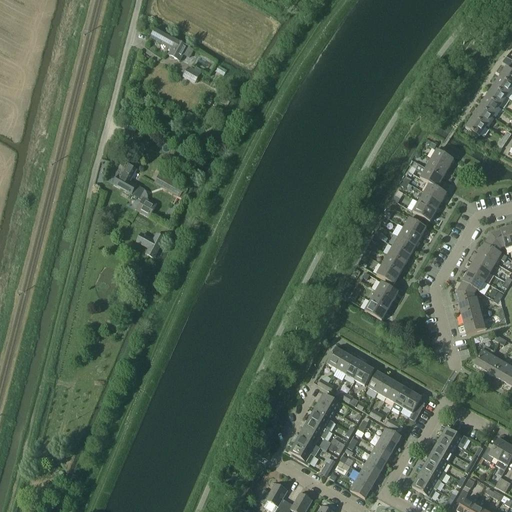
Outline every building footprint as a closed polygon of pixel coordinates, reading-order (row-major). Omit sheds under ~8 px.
[(156,30),(151,39),(173,51),(169,57),(179,62),(183,56),(189,60),(194,52),(187,48),(173,40),(174,40),(156,30)] [(188,68),(182,78),(194,85),(202,72),(196,69),(194,71),(188,68)] [(511,73),(506,69),(499,80),(511,88),(511,73)] [(511,90),(511,88),(499,80),(492,90),(506,99),(511,90)] [(506,99),(492,90),(485,99),(500,109),(506,99)] [(222,97),(219,103),(227,107),(230,101),(222,97)] [(208,98),(204,103),(210,106),(213,101),(208,98)] [(500,109),(485,99),(479,109),(493,119),(500,109)] [(493,119),(479,109),(472,119),(486,129),(493,119)] [(479,139),(486,129),(472,119),(465,130),(479,139)] [(507,133),(503,140),(507,142),(511,136),(507,133)] [(507,142),(503,140),(498,146),(502,149),(507,142)] [(431,161),(448,171),(454,161),(436,152),(431,161)] [(442,181),(448,171),(431,161),(425,171),(442,181)] [(118,177),(114,185),(113,185),(142,201),(143,198),(147,201),(148,199),(148,197),(146,193),(144,191),(130,183),(136,171),(126,165),(119,177),(118,177)] [(429,186),(437,190),(442,181),(425,171),(420,180),(429,186)] [(159,175),(154,185),(179,199),(185,189),(159,175)] [(424,195),(441,205),(446,195),(437,190),(429,186),(424,195)] [(435,214),(441,205),(424,195),(418,204),(435,214)] [(156,206),(147,201),(143,198),(142,201),(137,210),(136,212),(149,220),(156,206)] [(430,224),(435,214),(418,204),(413,214),(430,224)] [(404,229),(421,239),(426,230),(409,220),(404,229)] [(398,239),(415,249),(421,239),(404,229),(398,239)] [(500,232),(500,233),(501,233),(505,249),(504,249),(505,251),(511,248),(511,232),(511,229),(500,232)] [(491,236),(485,246),(499,254),(501,250),(504,249),(505,249),(501,233),(500,233),(491,236)] [(145,234),(142,240),(151,245),(148,250),(156,253),(163,237),(158,234),(153,239),(145,234)] [(393,248),(410,258),(415,249),(398,239),(393,248)] [(507,259),(501,255),(499,254),(485,246),(484,245),(479,255),(496,265),(498,260),(504,264),(507,259)] [(404,268),(410,258),(393,248),(387,258),(404,268)] [(479,255),(473,265),(490,275),(496,265),(479,255)] [(399,277),(404,268),(387,258),(382,267),(399,277)] [(473,265),(468,274),(485,284),(490,275),(473,265)] [(393,286),(399,277),(382,267),(376,277),(393,286)] [(462,284),(463,284),(477,292),(479,293),(485,284),(468,274),(462,284)] [(376,294),(393,304),(398,294),(381,284),(376,294)] [(475,300),(474,296),(477,292),(463,284),(457,294),(459,304),(475,300)] [(387,313),(393,304),(376,294),(370,303),(387,313)] [(475,300),(459,304),(458,304),(461,315),(479,310),(477,299),(475,300)] [(382,323),(387,313),(370,303),(365,313),(382,323)] [(461,315),(463,326),(482,321),(479,310),(461,315)] [(485,331),(482,321),(463,326),(466,336),(485,331)] [(492,342),(490,335),(479,337),(481,343),(483,344),(492,342)] [(335,374),(336,372),(346,356),(336,350),(327,366),(332,369),(330,372),(335,374)] [(492,357),(482,352),(482,351),(474,366),(483,372),(492,357)] [(346,377),(355,361),(346,356),(336,372),(346,377)] [(493,378),(501,363),(492,357),(483,372),(493,378)] [(355,382),(364,366),(355,361),(346,377),(355,382)] [(511,368),(501,363),(493,378),(502,383),(511,368)] [(364,366),(355,382),(365,388),(374,372),(364,366)] [(511,388),(511,387),(511,368),(502,383),(511,388)] [(378,396),(387,380),(377,374),(368,390),(378,396)] [(386,400),(395,384),(387,380),(378,396),(386,400)] [(317,387),(325,392),(329,385),(321,381),(317,387)] [(394,405),(403,389),(395,384),(386,400),(394,405)] [(329,385),(325,392),(330,395),(334,388),(329,385)] [(402,410),(412,394),(403,389),(394,405),(402,410)] [(338,399),(344,402),(347,396),(342,393),(338,399)] [(412,394),(402,410),(412,415),(409,420),(414,423),(421,413),(416,410),(421,400),(412,394)] [(319,405),(335,414),(340,405),(324,396),(319,405)] [(347,396),(344,402),(349,405),(352,399),(347,396)] [(360,403),(356,410),(362,413),(366,407),(360,403)] [(335,414),(319,405),(314,413),(330,422),(335,414)] [(369,417),(375,420),(378,414),(373,411),(369,417)] [(334,425),(330,422),(314,413),(309,422),(329,433),(334,425)] [(378,414),(375,420),(380,423),(384,417),(378,414)] [(388,428),(391,430),(395,423),(389,420),(386,427),(388,428)] [(324,441),(329,433),(309,422),(304,430),(320,439),(324,441)] [(395,423),(391,430),(396,433),(400,426),(395,423)] [(315,447),(320,439),(304,430),(299,438),(315,447)] [(381,439),(396,448),(401,439),(386,430),(381,439)] [(441,439),(457,448),(462,451),(468,440),(463,437),(462,439),(446,430),(441,439)] [(320,449),(315,447),(299,438),(295,446),(315,458),(320,449)] [(396,448),(381,439),(376,448),(391,456),(396,448)] [(452,457),(457,448),(441,439),(436,447),(452,457)] [(486,451),(482,459),(490,464),(493,460),(498,463),(507,446),(498,441),(494,448),(494,450),(489,447),(488,448),(486,451)] [(345,447),(341,445),(338,443),(335,448),(338,450),(342,452),(345,447)] [(330,445),(327,450),(335,455),(336,454),(338,450),(335,448),(330,445)] [(291,456),(290,458),(309,469),(315,458),(295,446),(290,455),(291,456)] [(504,473),(507,468),(511,459),(511,449),(507,446),(498,463),(503,466),(501,471),(504,473)] [(431,456),(448,465),(452,457),(436,447),(431,456)] [(370,457),(385,465),(391,456),(376,448),(370,457)] [(474,458),(478,460),(483,451),(479,449),(474,458)] [(443,473),(448,465),(431,456),(427,464),(443,473)] [(380,474),(385,465),(370,457),(365,465),(380,474)] [(474,458),(469,466),(473,468),(478,460),(474,458)] [(446,475),(443,473),(427,464),(422,472),(441,483),(446,475)] [(375,483),(380,474),(365,465),(360,474),(375,483)] [(329,466),(324,474),(323,477),(326,479),(333,468),(329,466)] [(64,474),(58,472),(54,484),(59,487),(64,474)] [(437,492),(441,483),(422,472),(417,480),(437,492)] [(370,492),(375,483),(360,474),(355,483),(370,492)] [(431,501),(437,492),(417,480),(412,489),(426,497),(424,499),(428,501),(429,499),(431,501)] [(495,489),(501,492),(506,483),(500,480),(495,489)] [(469,481),(465,488),(470,491),(474,484),(469,481)] [(370,492),(355,483),(350,492),(365,501),(370,492)] [(506,483),(501,492),(505,495),(510,485),(506,483)] [(283,501),(287,493),(275,485),(270,495),(264,491),(257,502),(265,507),(266,509),(270,511),(282,511),(287,504),(283,501)] [(464,500),(465,501),(468,495),(462,492),(454,507),(459,509),(464,500)] [(494,494),(491,499),(498,502),(501,496),(495,492),(494,494)] [(300,495),(293,507),(287,504),(282,511),(290,511),(306,511),(312,502),(300,495)] [(464,500),(459,509),(457,511),(470,511),(474,506),(465,501),(464,500)]
